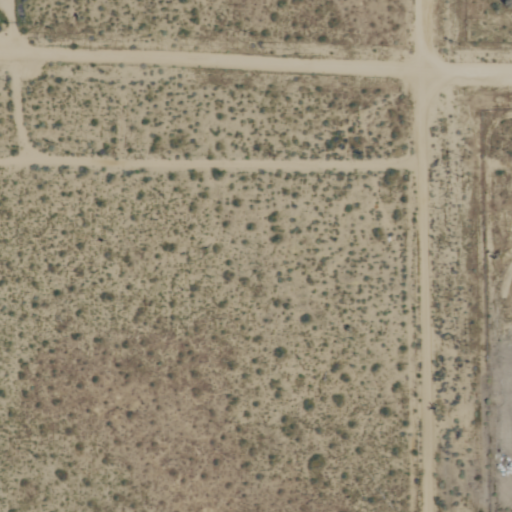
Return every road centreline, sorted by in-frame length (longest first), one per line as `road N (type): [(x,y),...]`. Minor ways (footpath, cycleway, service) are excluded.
road 1 (track): [(0,55),(511,73)]
road 2 (track): [(426,511),(418,70)]
